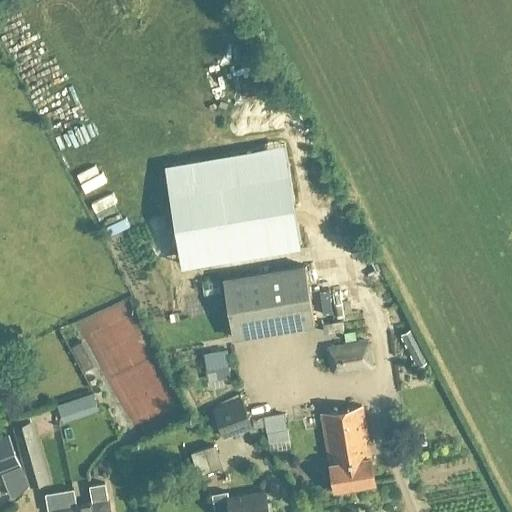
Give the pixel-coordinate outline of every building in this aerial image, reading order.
[(285,147),(166,167),(182,267),(302,247),(285,147)] [(315,326),(305,267),(224,280),(234,339),(315,326)] [(341,321),(324,324),(325,332),(343,329),(341,321)] [(97,365),(84,341),(71,348),(83,372),(97,365)] [(367,346),(329,351),(327,354),(331,373),(358,369),(359,373),(374,370),(371,349),(367,346)] [(226,351),(205,355),(207,368),(229,364),(226,351)] [(223,440),(254,428),(242,398),(213,409),(223,440)] [(371,457),(369,457),(361,406),(321,413),(330,464),(334,490),(376,483),(371,457)] [(285,415),(263,419),(266,432),(287,428),(285,415)] [(31,422),(12,427),(29,489),(48,483),(31,422)] [(0,472),(20,465),(9,436),(0,439),(0,472)] [(191,452),(198,476),(211,472),(203,448),(191,452)] [(22,467),(1,475),(10,498),(20,495),(28,486),(22,467)] [(93,504),(78,507),(74,489),(46,494),(49,511),(111,511),(106,484),(90,487),(93,504)] [(269,511),(266,492),(228,499),(227,492),(211,495),(214,511),(220,511),(230,510),(229,511),(269,511)]
